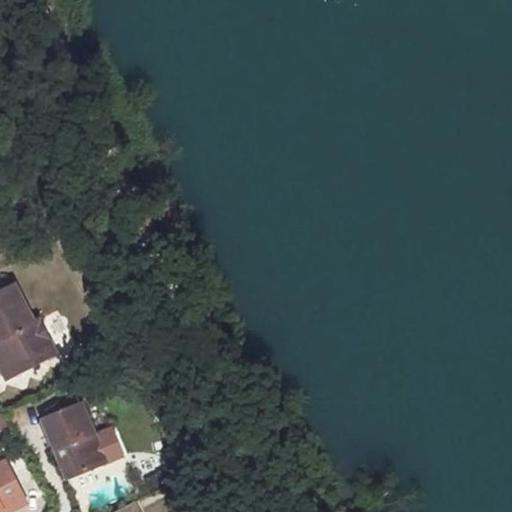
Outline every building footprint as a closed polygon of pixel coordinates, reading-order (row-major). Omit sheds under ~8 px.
[(38,330),(15,284),(0,291),(0,346),(0,348),(0,349),(0,364),(4,372),(32,357),(35,363),(35,364),(56,352),(43,327),(38,330)] [(7,378),(35,364),(35,363),(32,357),(4,372),(7,378)] [(111,458),(81,400),(45,420),(58,446),(74,476),(111,458)] [(39,423),(52,449),(58,446),(45,420),(39,423)] [(0,511),(2,511),(7,510),(28,499),(8,462),(0,466),(0,511)] [(140,511),(135,502),(115,511),(140,511)]
